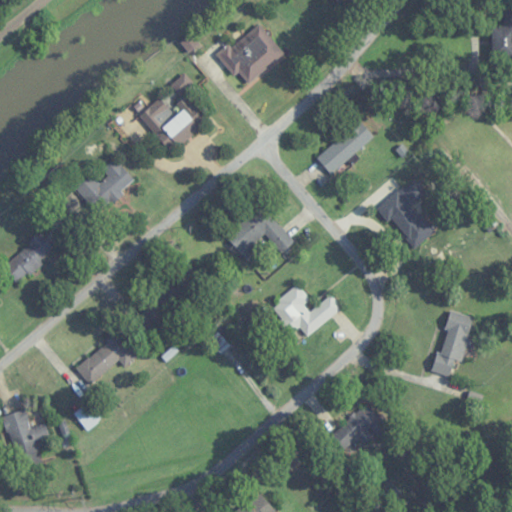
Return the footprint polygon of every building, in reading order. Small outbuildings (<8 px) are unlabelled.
[(493,26),(493,73),(511,72),(511,8),(502,8),(502,26),(493,26)] [(246,86),(284,52),(258,22),(219,55),(246,86)] [(202,127),(198,121),(203,118),(184,96),(170,107),(162,97),(140,115),(171,152),(202,127)] [(333,174),(373,135),(358,119),(317,158),(333,174)] [(77,187),(87,201),(104,190),(93,175),(77,187)] [(413,250),(434,233),(412,205),(426,194),(414,179),(379,206),(413,250)] [(262,204),(225,234),(247,261),(271,241),(281,254),(294,243),(262,204)] [(11,279),(56,256),(46,237),(1,260),(11,279)] [(342,309),(332,295),(309,312),(303,305),(309,300),(299,286),(272,306),(293,334),(301,328),(306,335),(342,309)] [(173,311),(162,294),(144,306),(156,323),(173,311)] [(462,362),(474,317),(449,310),(434,372),(451,376),(455,360),(462,362)] [(221,354),(230,346),(218,332),(209,341),(221,354)] [(119,361),(124,367),(136,357),(117,334),(75,368),(90,385),(119,361)] [(332,431),(346,452),(375,432),(381,441),(390,434),(370,405),(332,431)] [(4,416),(18,469),(41,463),(35,441),(49,437),(46,424),(31,428),(26,410),(4,416)] [(237,511),(274,511),(262,494),(237,511)]
